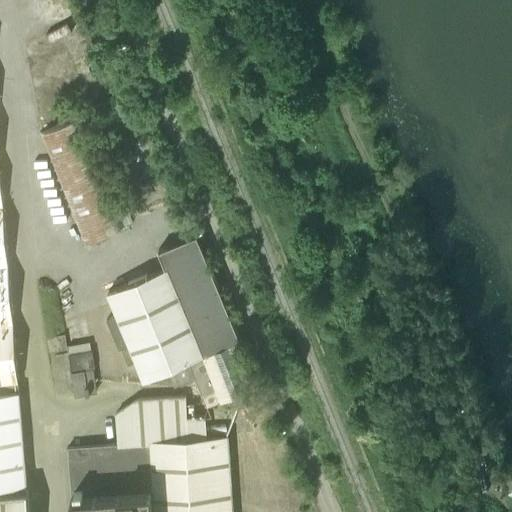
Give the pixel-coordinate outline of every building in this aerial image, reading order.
[(84,242),(125,226),(81,116),(40,132),(84,242)] [(21,483),(27,483),(0,160),(0,511),(29,511),(27,489),(22,489),(21,483)] [(240,337),(238,338),(198,244),(178,252),(182,261),(109,291),(118,314),(107,318),(119,348),(122,347),(129,363),(136,360),(144,377),(169,367),(176,383),(195,375),(207,403),(259,382),(240,337)] [(65,333),(48,336),(50,349),(67,347),(65,333)] [(70,352),(76,393),(97,389),(93,366),(94,366),(92,349),(70,352)] [(229,398),(233,407),(261,395),(257,386),(229,398)] [(230,511),(225,436),(206,437),(205,416),(187,417),(186,395),(137,398),(115,413),(116,423),(115,423),(117,443),(68,446),(72,511),(230,511)]
